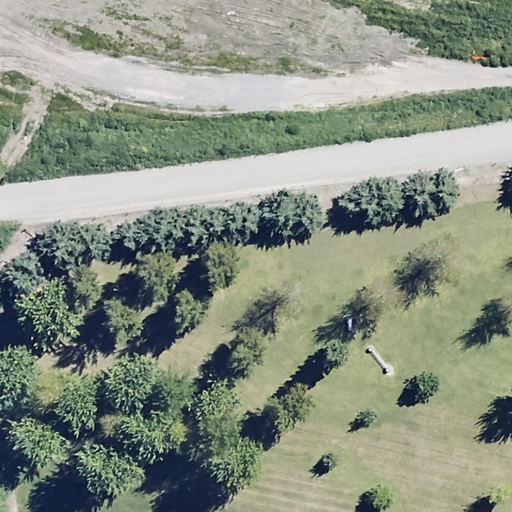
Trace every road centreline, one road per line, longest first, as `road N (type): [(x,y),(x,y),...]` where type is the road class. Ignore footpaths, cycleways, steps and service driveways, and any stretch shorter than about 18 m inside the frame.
road 1 (track): [(0,28),(164,106),(511,84)]
road 2 (track): [(0,216),(511,150)]
